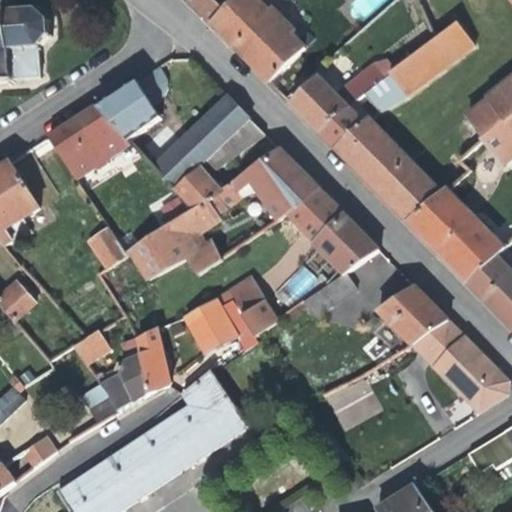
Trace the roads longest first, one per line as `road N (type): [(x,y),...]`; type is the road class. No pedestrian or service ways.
road 1 (residential): [(163,7),(511,357)]
road 2 (residential): [(0,146),(122,69),(148,43),(163,7)]
road 3 (residential): [(354,511),(511,403)]
road 4 (residential): [(4,511),(142,411)]
